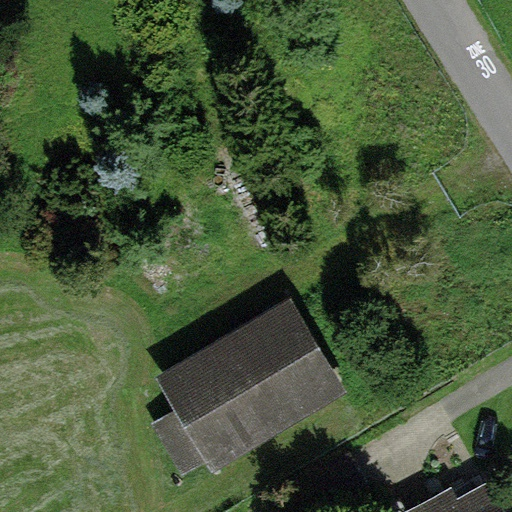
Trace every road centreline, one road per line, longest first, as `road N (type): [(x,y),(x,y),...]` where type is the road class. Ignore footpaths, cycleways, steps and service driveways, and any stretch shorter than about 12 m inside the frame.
road 1 (track): [(164,335),(511,162)]
road 2 (unclassified): [(431,0),(511,126)]
